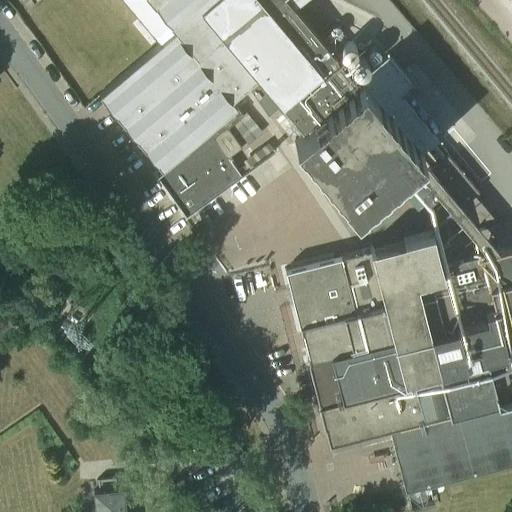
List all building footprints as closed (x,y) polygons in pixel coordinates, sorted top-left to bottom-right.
[(79,0),(54,14),(80,61),(111,43),(87,0),(79,0)] [(149,0),(175,30),(98,97),(159,166),(161,168),(162,169),(163,169),(164,171),(157,176),(185,215),(242,174),(241,173),(236,166),(228,155),(214,136),(213,135),(190,152),(186,148),(236,105),(231,99),(258,77),(260,79),(248,88),(267,115),(281,104),(291,115),(279,126),(285,133),(297,123),(304,131),(296,138),(356,210),(422,154),(421,153),(362,82),(359,85),(357,83),(357,84),(294,8),(287,0),(149,0)] [(343,49),(343,50),(343,51),(344,52),(344,53),(345,54),(345,55),(346,55),(346,56),(347,56),(348,57),(349,57),(350,57),(351,57),(352,57),(353,57),(354,57),(355,56),(356,55),(357,55),(357,54),(358,53),(358,52),(358,51),(359,50),(359,49),(358,48),(358,47),(358,46),(357,45),(357,44),(356,44),(355,43),(354,43),(353,42),(352,42),(351,42),(350,42),(349,42),(348,43),(347,43),(346,43),(346,44),(345,44),(345,45),(344,46),(344,47),(343,48),(343,49)] [(368,51),(368,52),(368,53),(369,54),(369,55),(370,56),(371,57),(372,58),(373,58),(374,58),(375,58),(377,57),(378,57),(379,56),(379,55),(380,54),(380,53),(380,52),(380,51),(380,50),(380,49),(379,48),(378,47),(377,46),(376,46),(375,46),(374,46),(373,46),(372,46),(371,47),(370,48),(369,49),(369,50),(368,51)] [(355,63),(355,64),(355,65),(355,66),(356,66),(356,67),(356,68),(357,68),(357,69),(358,70),(359,71),(360,71),(361,71),(362,72),(363,72),(364,72),(365,71),(366,71),(367,71),(368,70),(369,69),(369,68),(370,68),(370,67),(370,66),(371,66),(371,65),(371,64),(371,63),(371,62),(370,62),(370,61),(370,60),(369,59),(368,58),(367,57),(366,57),(365,57),(365,56),(364,56),(363,56),(362,56),(361,56),(361,57),(360,57),(359,57),(358,58),(357,59),(356,60),(356,61),(356,62),(355,62),(355,63)] [(364,83),(423,153),(427,149),(438,140),(402,97),(415,86),(392,59),(364,83)] [(236,105),(186,148),(190,152),(213,135),(214,136),(228,155),(240,146),(227,127),(230,124),(243,113),(239,109),(236,105)] [(14,108),(0,115),(0,154),(31,137),(14,108)] [(447,140),(465,154),(474,143),(456,129),(447,140)] [(438,142),(428,150),(437,162),(434,164),(465,202),(478,191),(438,142)] [(273,161),(285,179),(298,169),(286,152),(273,161)] [(25,207),(0,223),(0,272),(48,240),(25,207)] [(368,247),(282,269),(296,324),(298,323),(307,357),(305,358),(322,421),(327,438),(385,423),(406,503),(428,498),(423,482),(511,459),(511,244),(439,263),(431,230),(368,246),(368,247)] [(177,442),(146,445),(147,460),(179,457),(177,442)] [(97,507),(93,507),(93,511),(124,511),(122,486),(118,487),(117,475),(99,477),(100,488),(95,489),(97,507)]
